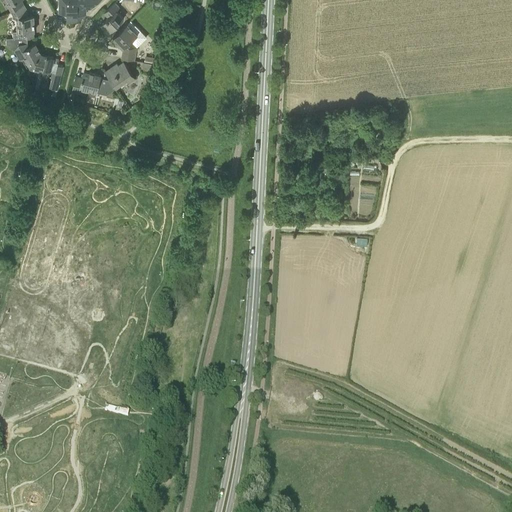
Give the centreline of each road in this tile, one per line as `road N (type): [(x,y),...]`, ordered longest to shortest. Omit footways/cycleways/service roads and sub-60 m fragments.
road 1 (secondary): [(249,339),(268,0)]
road 2 (track): [(511,139),(402,148),(382,215),(370,226),(256,224)]
road 3 (secondary): [(249,339),(218,511)]
road 4 (secondary): [(228,511),(249,339)]
